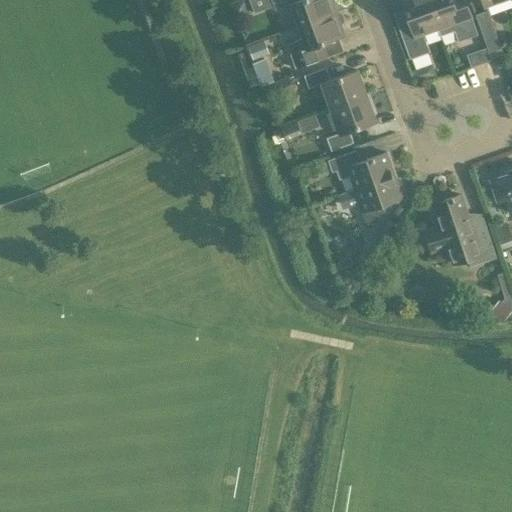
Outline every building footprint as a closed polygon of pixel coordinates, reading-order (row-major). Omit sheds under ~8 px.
[(297,26),(336,12),(331,0),(270,0),(274,10),(289,4),(297,26)] [(437,29),(426,0),(401,0),(409,22),(398,27),(409,59),(429,52),(423,34),(437,29)] [(426,0),(437,29),(440,36),(454,31),(457,41),(477,35),(466,2),(465,2),(464,0),(426,0)] [(500,48),(487,10),(474,14),(486,48),(488,52),(500,48)] [(297,26),(302,39),(289,43),(290,53),(295,68),(326,57),(321,44),(344,35),(340,25),(344,21),(342,14),(336,12),(297,26)] [(253,58),(268,52),(264,41),(248,47),(253,58)] [(481,64),(491,60),(488,52),(486,48),(477,52),(481,64)] [(264,58),(251,62),(260,85),(272,81),(264,58)] [(329,108),(367,95),(357,69),(330,79),(325,67),(303,75),(308,88),(320,83),(329,108)] [(419,68),(410,72),(414,83),(423,80),(419,68)] [(294,91),(289,76),(264,85),(269,99),(294,91)] [(376,121),(367,95),(329,108),(338,133),(326,137),(330,151),(353,142),(348,130),(376,121)] [(279,140),(301,132),(297,120),(275,128),(279,140)] [(349,176),(353,189),(395,174),(387,152),(366,159),(365,157),(358,157),(356,150),(327,160),(332,172),(336,170),(339,179),(349,176)] [(511,172),(489,180),(496,201),(508,197),(511,209),(511,172)] [(395,174),(353,189),(353,190),(338,195),(340,202),(349,206),(358,203),(361,212),(362,211),(367,224),(379,220),(376,211),(382,207),(381,205),(402,197),(401,195),(404,192),(399,178),(396,177),(395,174)] [(494,258),(489,240),(481,216),(469,220),(460,194),(443,200),(442,196),(427,201),(431,213),(435,211),(440,225),(424,230),(431,252),(446,248),(452,266),(469,260),(470,265),(494,258)] [(395,229),(395,228),(383,222),(367,250),(380,257),(395,229)] [(511,239),(511,237),(507,223),(494,227),(499,244),(511,239)] [(499,299),(488,313),(502,323),(503,321),(511,319),(511,296),(505,272),(497,275),(504,298),(502,301),(499,299)]
